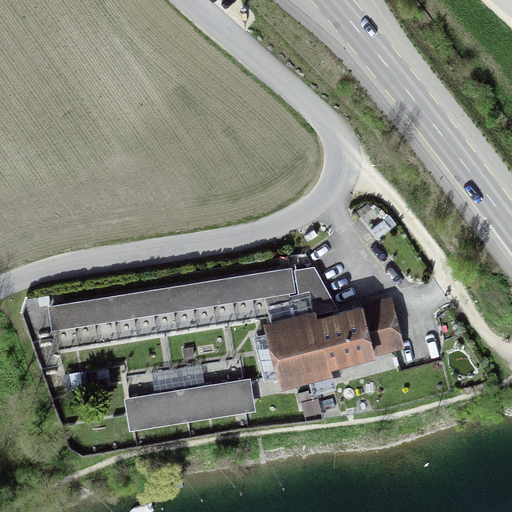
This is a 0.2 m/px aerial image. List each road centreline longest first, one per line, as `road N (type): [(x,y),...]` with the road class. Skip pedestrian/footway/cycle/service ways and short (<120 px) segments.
road 1 (tertiary): [(0,290),(32,275),(287,223),(335,184),(342,156),(331,125),(191,0)]
road 2 (secondary): [(331,0),(511,229)]
road 3 (track): [(467,303),(395,198),(341,167)]
